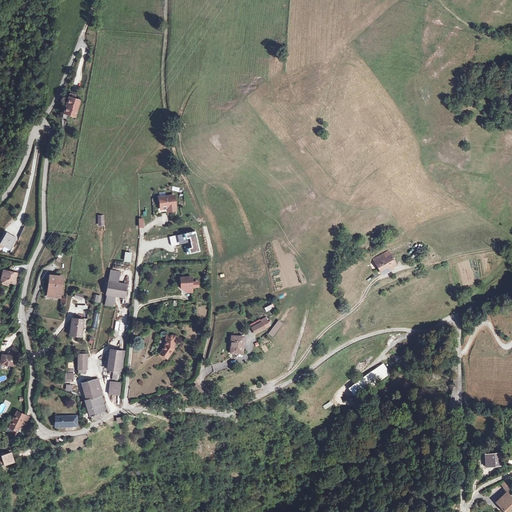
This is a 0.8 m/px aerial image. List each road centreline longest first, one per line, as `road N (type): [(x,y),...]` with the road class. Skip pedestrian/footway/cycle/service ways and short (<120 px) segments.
road 1 (unclassified): [(465,511),(460,327),(451,318),(427,332),(363,336),(230,410),(146,408),(77,432),(43,429),(30,406),(22,306),(43,234),(48,131),(42,126),(32,134),(0,198)]
road 2 (track): [(165,0),(166,111),(210,251),(211,316),(197,381),(125,411)]
